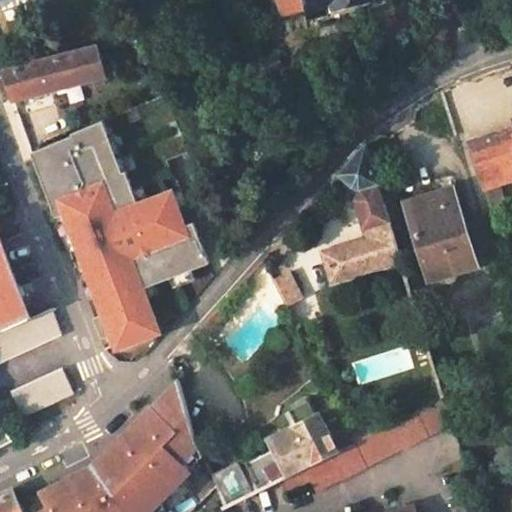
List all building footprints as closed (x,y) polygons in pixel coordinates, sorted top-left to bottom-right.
[(0,0),(3,9),(39,0),(38,0),(0,0)] [(277,0),(282,14),(309,6),(311,12),(359,0),(277,0)] [(35,59),(27,33),(0,40),(0,68),(1,72),(36,63),(35,59)] [(11,100),(105,75),(98,46),(36,63),(1,72),(11,100)] [(126,275),(199,247),(165,164),(186,156),(174,126),(152,134),(142,106),(72,134),(71,136),(126,275)] [(511,128),(470,144),(477,165),(511,152),(511,128)] [(49,160),(71,152),(66,138),(44,147),(49,160)] [(366,146),(339,175),(352,188),(359,189),(361,195),(356,200),(364,226),(371,224),(375,236),(330,250),(339,278),(404,259),(388,205),(384,205),(366,146)] [(484,189),(511,179),(511,152),(477,165),(484,189)] [(411,212),(458,197),(455,189),(407,203),(411,212)] [(431,279),(479,264),(458,197),(411,212),(431,279)] [(0,328),(31,314),(0,235),(0,328)] [(286,276),(273,283),(284,305),(298,298),(286,276)] [(0,328),(0,361),(61,334),(51,304),(31,314),(0,328)] [(74,391),(62,367),(13,394),(25,416),(74,391)] [(49,506),(36,511),(136,511),(162,498),(201,455),(194,438),(176,374),(96,464),(42,491),(49,506)] [(317,490),(453,421),(445,395),(337,450),(284,477),(290,489),(311,478),(317,490)] [(314,416),(307,401),(289,411),(296,424),(292,426),(296,433),(272,445),(274,450),(245,464),(258,490),(284,477),(337,450),(319,413),(314,416)] [(0,444),(15,437),(0,420),(0,444)] [(0,511),(22,511),(18,502),(12,488),(0,493),(0,511)] [(238,499),(233,489),(221,495),(227,506),(238,499)]
